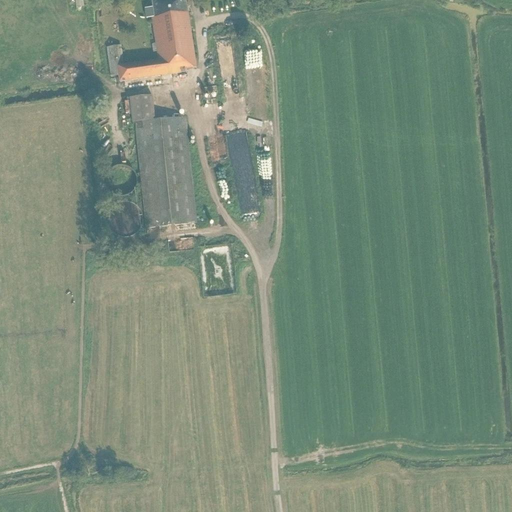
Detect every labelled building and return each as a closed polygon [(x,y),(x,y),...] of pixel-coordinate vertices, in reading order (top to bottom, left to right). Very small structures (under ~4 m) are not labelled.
[(185,0),(159,0),(152,1),(154,18),(152,18),(158,60),(124,66),(121,46),(106,48),(110,78),(118,77),(119,83),(186,72),(186,70),(196,68),(185,0)] [(146,229),(196,223),(185,118),(154,121),(152,97),(129,99),(132,123),(135,123),(146,229)] [(136,184),(136,182),(136,180),(136,177),(135,175),(133,173),(132,171),(130,169),(128,168),(126,167),(123,167),(121,166),(118,167),(116,167),(114,168),(112,169),(110,171),(108,173),(107,175),(106,177),(105,180),(105,182),(105,185),(106,187),(107,189),(108,191),(110,193),(112,195),(114,196),(116,197),(118,197),(121,198),(123,197),(126,197),(128,196),(130,195),(132,193),(133,191),(135,189),(136,187),(136,184)] [(272,172),(261,173),(263,202),(273,202),(272,172)] [(142,223),(142,220),(142,217),(141,214),(140,212),(139,209),(137,207),(135,205),(132,204),(130,203),(127,202),(124,202),(121,202),(119,203),(116,204),(114,205),(112,207),(110,209),(108,212),(107,214),(106,217),(106,220),(106,223),(107,226),(108,228),(110,231),(112,233),(114,235),(116,236),(119,237),(121,238),(124,238),(127,238),(130,237),(132,236),(135,235),(137,233),(139,231),(140,228),(141,226),(142,223)]
